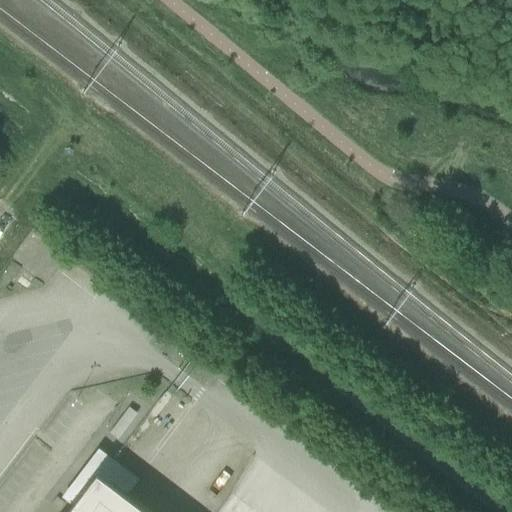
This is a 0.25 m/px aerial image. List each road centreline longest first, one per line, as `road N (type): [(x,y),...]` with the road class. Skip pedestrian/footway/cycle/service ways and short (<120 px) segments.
road 1 (unknown): [(143,353),(354,511)]
road 2 (unknown): [(18,511),(143,353)]
road 3 (unknown): [(0,245),(143,353)]
road 4 (unknown): [(82,355),(0,458)]
